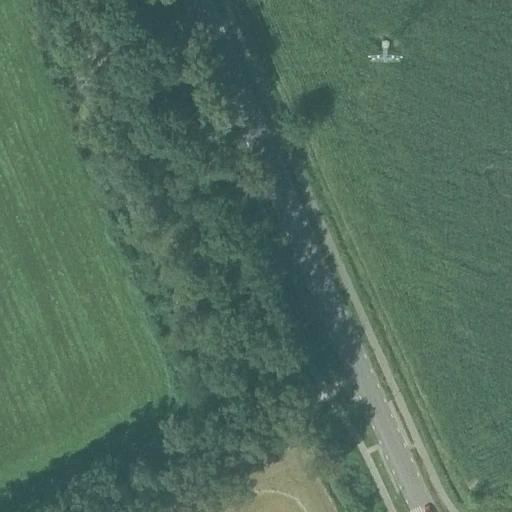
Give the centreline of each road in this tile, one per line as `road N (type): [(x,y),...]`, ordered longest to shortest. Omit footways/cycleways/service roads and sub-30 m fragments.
road 1 (secondary): [(423,511),(197,0)]
road 2 (track): [(325,392),(96,511)]
